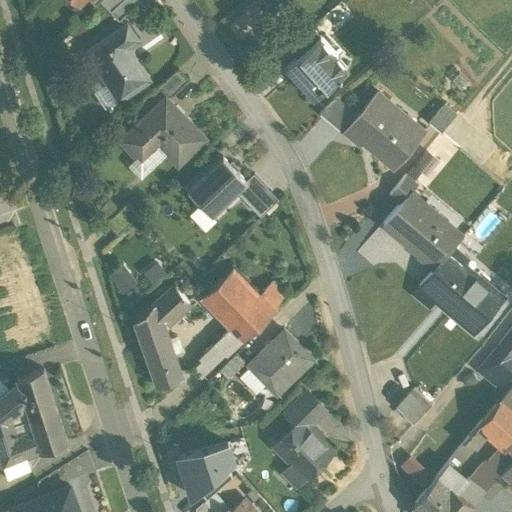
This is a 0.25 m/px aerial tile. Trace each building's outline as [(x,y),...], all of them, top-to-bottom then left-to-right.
[(100,0),(100,1),(110,12),(122,0),(100,0)] [(136,0),(122,0),(110,12),(119,21),(138,1),(136,0)] [(126,23),(86,51),(95,65),(119,100),(149,80),(127,47),(137,40),(126,23)] [(311,27),(290,46),(299,55),(320,37),(311,27)] [(299,55),(287,67),(313,96),(343,70),(334,60),(338,57),(320,37),(299,55)] [(119,100),(95,65),(84,73),(108,108),(119,100)] [(177,69),(160,86),(170,97),(187,80),(177,69)] [(409,119),(376,92),(357,114),(345,130),(361,143),(363,141),(394,166),(423,131),(423,130),(424,129),(408,120),(409,119)] [(204,139),(165,98),(121,141),(136,157),(154,140),(177,164),(204,139)] [(357,114),(337,98),(319,114),(343,133),(345,130),(357,114)] [(444,104),(428,122),(440,132),(456,114),(444,104)] [(246,181),(222,156),(187,190),(211,215),(236,192),(247,182),(246,181)] [(247,182),(236,192),(260,217),(278,200),(253,174),(246,181),(247,182)] [(405,174),(389,194),(400,203),(410,190),(411,191),(417,184),(405,174)] [(400,203),(383,223),(418,253),(417,254),(433,268),(434,268),(448,252),(453,246),(462,234),(411,191),(410,190),(400,203)] [(118,209),(108,199),(98,209),(108,219),(118,209)] [(108,219),(106,221),(117,232),(138,212),(127,201),(118,209),(108,219)] [(448,252),(434,268),(433,268),(419,285),(474,331),(502,298),(451,254),(448,252)] [(126,264),(112,273),(125,293),(139,283),(126,264)] [(259,295),(232,267),(202,296),(231,327),(244,340),(274,311),(259,295)] [(288,297),(273,282),(259,295),(274,311),(288,297)] [(175,285),(153,305),(162,327),(188,302),(175,285)] [(162,327),(153,305),(152,304),(135,319),(157,383),(179,376),(162,327)] [(511,326),(479,367),(506,389),(511,382),(511,326)] [(231,327),(199,358),(209,370),(224,356),(226,357),(244,340),(231,327)] [(284,330),(248,365),(273,391),(309,356),(284,330)] [(236,354),(219,370),(228,379),(245,363),(236,354)] [(209,370),(199,358),(193,370),(201,378),(209,370)] [(67,440),(43,368),(16,377),(18,382),(25,404),(26,404),(30,418),(34,427),(40,449),(66,441),(67,440)] [(0,378),(0,396),(1,395),(9,389),(0,378)] [(25,404),(18,382),(9,389),(1,395),(10,417),(25,404)] [(511,382),(506,389),(500,397),(511,407),(511,382)] [(431,404),(414,387),(396,408),(413,425),(431,404)] [(324,409),(307,392),(286,413),(296,424),(297,424),(301,420),(306,426),(307,426),(324,409)] [(0,396),(0,425),(9,418),(10,417),(1,395),(0,396)] [(511,407),(500,397),(479,423),(502,442),(511,450),(511,407)] [(25,404),(10,417),(13,424),(30,418),(26,404),(25,404)] [(34,427),(15,435),(9,418),(0,425),(0,454),(3,465),(26,456),(40,449),(34,427)] [(307,426),(306,426),(301,420),(297,424),(296,424),(275,445),(305,476),(308,473),(314,474),(318,469),(318,464),(331,451),(307,426)] [(481,459),(468,477),(484,490),(493,482),(502,471),(511,458),(511,450),(502,442),(485,463),(481,459)] [(228,443),(179,456),(192,495),(198,490),(225,467),(233,460),(228,443)] [(26,456),(3,465),(8,479),(31,470),(26,456)] [(511,458),(502,471),(511,479),(511,458)] [(468,477),(448,461),(438,474),(450,485),(473,504),(484,490),(468,477)] [(225,467),(198,490),(206,499),(233,476),(225,467)] [(438,474),(413,505),(418,511),(428,511),(450,485),(438,474)] [(67,486),(0,510),(0,511),(78,511),(69,485),(67,486)] [(466,511),(473,504),(450,485),(428,511),(466,511)] [(255,511),(244,499),(232,510),(227,505),(219,511),(255,511)] [(213,511),(203,501),(195,508),(196,511),(213,511)]
